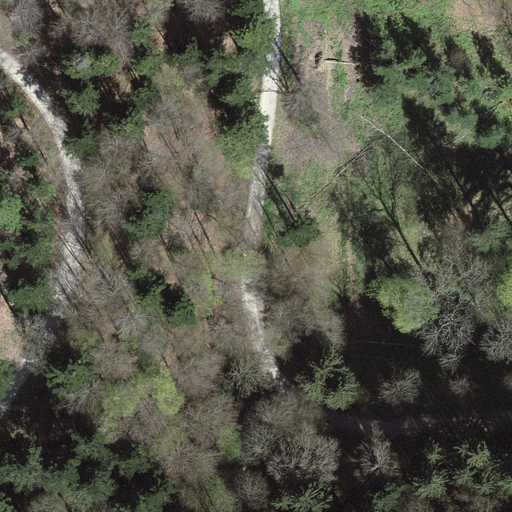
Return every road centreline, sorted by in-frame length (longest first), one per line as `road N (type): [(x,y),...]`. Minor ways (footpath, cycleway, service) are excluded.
road 1 (track): [(511,418),(378,426),(313,407),(271,374),(254,323),(273,81),(269,0)]
road 2 (track): [(0,62),(39,98),(73,158),(82,229),(63,309),(0,405)]
